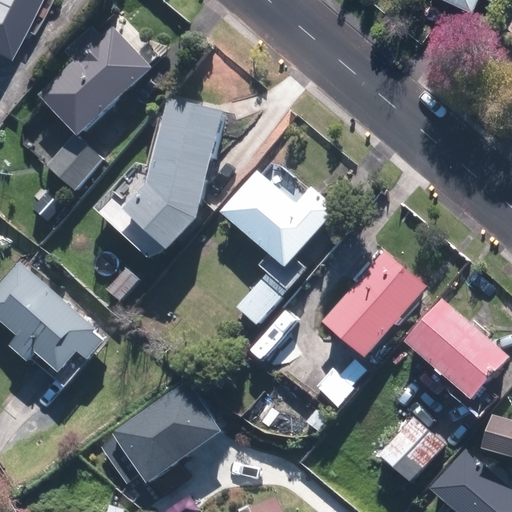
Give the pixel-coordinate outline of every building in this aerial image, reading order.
[(0,0),(0,66),(2,68),(38,0),(0,0)] [(446,0),(476,13),(481,0),(446,0)] [(83,143),(157,72),(116,30),(105,40),(97,32),(70,58),(78,67),(43,101),(83,143)] [(172,102),(153,191),(129,216),(173,257),(203,225),(227,114),(172,102)] [(78,139),(49,169),(78,195),(106,165),(78,139)] [(261,174),(224,217),(289,273),(341,214),(314,190),(299,207),(261,174)] [(370,363),(430,290),(386,255),(327,328),(370,363)] [(104,335),(20,264),(0,287),(0,322),(22,341),(15,350),(32,365),(40,356),(66,379),(83,359),(92,366),(110,345),(101,338),(104,335)] [(239,312),(260,330),(291,294),(271,276),(239,312)] [(476,404),(511,362),(511,359),(444,302),(407,346),(476,404)] [(360,392),(337,371),(320,390),(343,411),(360,392)] [(222,437),(187,386),(116,436),(118,439),(101,450),(127,487),(144,476),(151,486),(222,437)] [(484,451),(511,458),(511,421),(494,416),(484,451)] [(446,447),(416,419),(381,457),(411,485),(446,447)] [(511,511),(511,495),(464,452),(426,494),(445,511),(511,511)] [(286,511),(279,496),(246,511),(286,511)]
